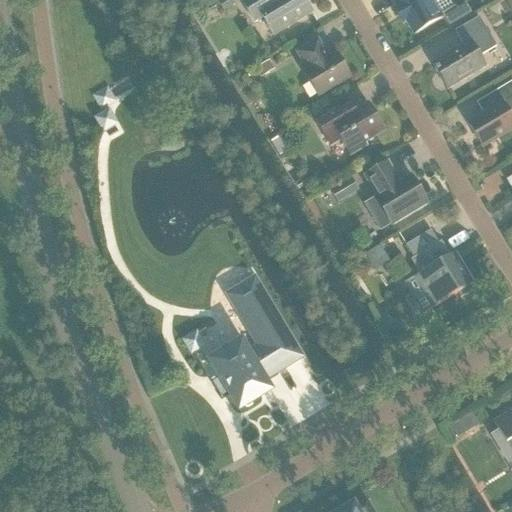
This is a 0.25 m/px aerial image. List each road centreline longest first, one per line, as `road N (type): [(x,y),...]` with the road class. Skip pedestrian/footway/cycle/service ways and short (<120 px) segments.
road 1 (unclassified): [(0,2),(47,257),(140,511)]
road 2 (residential): [(511,271),(347,0)]
road 3 (residential): [(511,339),(251,493)]
